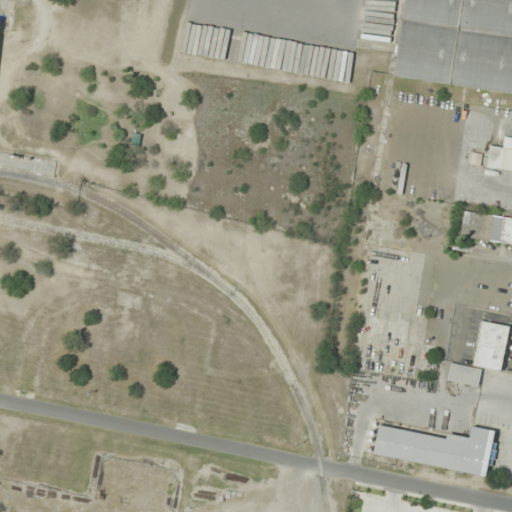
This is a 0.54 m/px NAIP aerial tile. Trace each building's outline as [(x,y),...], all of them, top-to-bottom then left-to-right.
[(511,92),(511,0),(405,0),(395,77),(511,92)] [(511,137),(505,137),(503,147),(490,146),(487,168),(511,171),(511,137)] [(511,243),(511,217),(464,212),(461,238),(511,243)] [(447,381),(479,387),(482,367),(504,371),(511,326),(481,321),(473,367),(450,363),(447,381)] [(379,424),(374,456),(489,476),(497,430),(472,426),(470,440),(379,424)]
